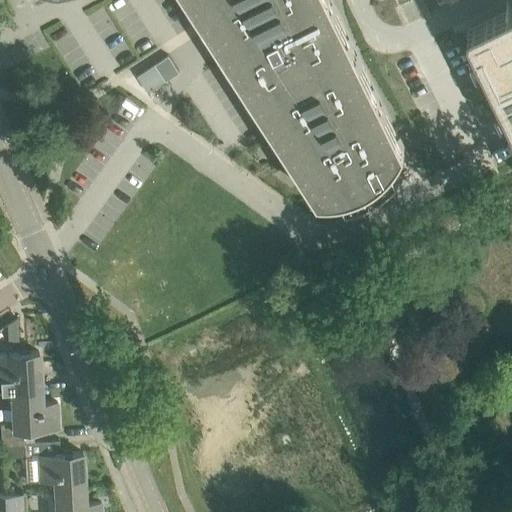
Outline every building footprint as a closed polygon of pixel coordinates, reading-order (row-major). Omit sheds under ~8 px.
[(192,0),(207,22),(318,195),(319,195),(330,195),(339,194),(341,194),(347,204),(362,200),(375,194),(387,185),(398,175),(390,168),(394,163),(398,158),(398,157),(402,152),(405,146),(333,0),(192,0)] [(470,28),(470,29),(471,31),(511,115),(511,28),(509,30),(501,15),(500,14),(499,14),(497,13),(495,14),(472,25),(471,27),(470,28)] [(167,79),(157,61),(138,72),(148,90),(167,79)] [(229,189),(143,194),(145,228),(145,229),(146,230),(146,231),(147,231),(148,231),(147,231),(151,232),(152,242),(146,242),(149,300),(160,299),(161,307),(179,306),(178,298),(207,296),(207,304),(226,303),(225,295),(236,295),(233,255),(229,255),(228,251),(229,251),(230,251),(231,251),(231,250),(232,250),(232,249),(233,248),(233,246),(229,189)] [(0,390),(12,390),(39,389),(38,376),(40,375),(39,350),(0,352),(0,390)] [(39,389),(12,390),(14,422),(1,422),(2,444),(25,442),(26,441),(25,428),(59,426),(57,401),(39,402),(39,389)] [(54,477),(55,491),(83,489),(82,476),(84,476),(82,451),(58,452),(57,440),(59,439),(59,438),(26,441),(25,442),(26,454),(24,455),(26,479),(54,477)] [(83,489),(55,491),(56,511),(102,511),(102,501),(84,502),(83,489)] [(0,511),(25,511),(26,493),(0,493),(0,511)]
